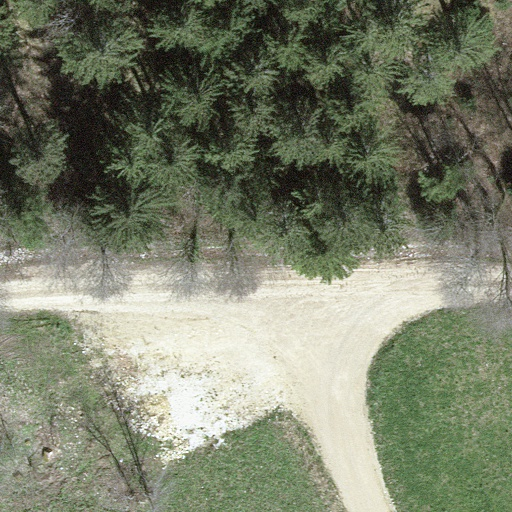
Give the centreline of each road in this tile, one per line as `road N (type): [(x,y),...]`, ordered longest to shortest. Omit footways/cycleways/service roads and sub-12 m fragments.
road 1 (track): [(0,306),(225,284),(316,289)]
road 2 (track): [(316,289),(320,402),(361,511)]
road 3 (track): [(511,294),(316,289)]
